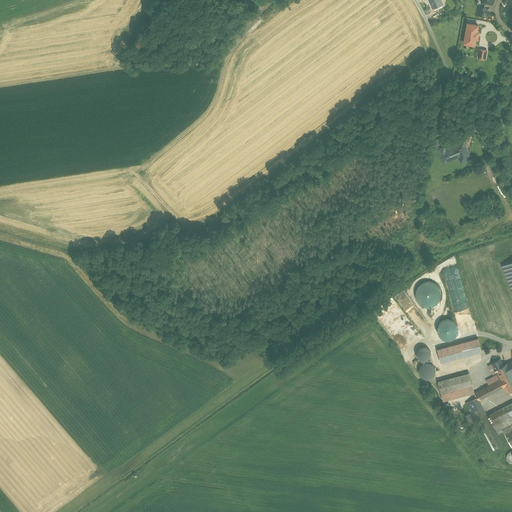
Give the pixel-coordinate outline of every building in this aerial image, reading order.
[(445,4),(442,0),(429,0),(433,9),(445,4)] [(481,25),(469,23),(465,43),(478,45),(479,40),(480,40),(482,31),(480,30),(481,25)] [(489,49),(480,48),(478,59),(487,60),(489,49)] [(454,132),(443,137),(445,141),(449,139),(451,142),(457,139),(454,132)] [(470,156),(464,140),(454,144),(455,146),(446,149),(445,149),(449,159),(459,155),(459,156),(463,154),(465,158),(470,156)] [(444,161),(449,159),(445,149),(446,149),(444,145),(438,148),(444,161)] [(333,204),(330,200),(323,204),(326,208),(333,204)] [(478,336),(438,347),(442,361),(482,349),(478,336)] [(497,379),(511,370),(511,361),(505,365),(502,358),(489,365),(497,379)] [(439,378),(445,398),(475,390),(470,370),(439,378)] [(511,390),(511,370),(497,379),(474,391),(477,395),(465,401),(471,413),(475,411),(495,449),(503,444),(479,399),(505,385),(509,392),(511,390)] [(511,400),(491,412),(500,430),(502,428),(511,423),(511,400)] [(511,423),(502,428),(511,446),(511,423)]
